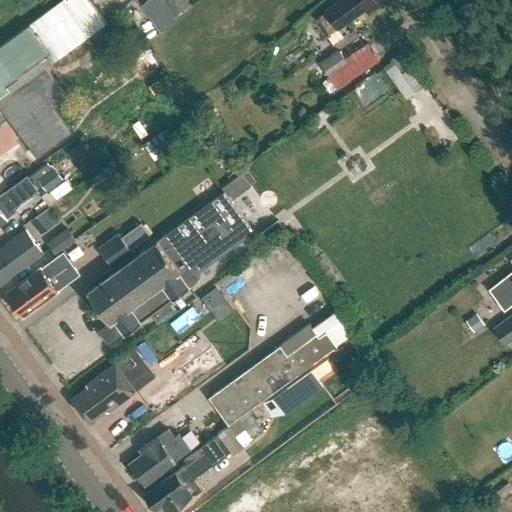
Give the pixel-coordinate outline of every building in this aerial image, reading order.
[(106,19),(92,0),(62,0),(0,46),(0,98),(45,65),(106,19)] [(145,0),(141,4),(160,30),(176,18),(173,14),(188,3),(185,0),(145,0)] [(367,13),(377,6),(372,0),(341,0),(326,11),(317,18),(336,43),(353,31),(347,22),(364,9),(367,13)] [(338,89),(380,59),(369,44),(346,61),(338,51),(320,65),(338,89)] [(407,99),(426,85),(411,65),(413,63),(404,50),(391,59),(392,61),(384,67),(407,99)] [(67,95),(45,65),(0,98),(0,123),(8,118),(36,157),(69,132),(52,107),(67,95)] [(4,194),(4,193),(0,195),(0,225),(7,220),(0,210),(0,209),(8,203),(20,203),(37,190),(41,195),(48,190),(39,178),(52,169),(48,162),(4,194)] [(52,169),(39,178),(48,190),(63,179),(55,167),(52,169)] [(48,190),(41,195),(48,206),(71,190),(63,179),(48,190)] [(200,270),(254,232),(231,200),(225,191),(170,230),(200,270)] [(43,237),(53,229),(44,217),(34,224),(43,237)] [(266,245),(285,231),(278,221),(259,235),(266,245)] [(145,240),(136,226),(122,234),(131,249),(145,240)] [(67,228),(47,243),(56,254),(76,240),(67,228)] [(0,283),(43,252),(26,230),(0,249),(0,283)] [(200,270),(170,230),(157,239),(180,271),(179,272),(189,286),(190,286),(197,281),(200,275),(200,270)] [(107,342),(123,331),(124,333),(189,286),(179,272),(180,271),(157,239),(87,290),(109,321),(98,329),(107,342)] [(57,290),(78,274),(63,253),(42,268),(6,294),(23,317),(58,291),(57,290)] [(511,270),(488,287),(503,308),(511,302),(511,270)] [(213,306),(224,297),(216,287),(205,295),(213,306)] [(280,346),(209,397),(218,410),(201,423),(211,437),(228,425),(356,332),(339,309),(313,328),(309,323),(279,345),(280,346)] [(474,332),(484,325),(477,314),(467,321),(467,322),(473,331),(474,332)] [(506,345),(511,341),(511,314),(493,328),(506,345)] [(467,335),(473,331),(467,322),(461,326),(467,335)] [(128,354),(87,385),(88,386),(74,397),(92,421),(105,410),(110,411),(137,390),(129,379),(140,370),(128,354)] [(193,360),(173,374),(184,390),(204,375),(193,360)] [(367,360),(339,382),(349,394),(376,373),(367,360)] [(484,418),(501,411),(495,397),(478,404),(484,418)] [(173,437),(168,430),(140,449),(143,454),(131,463),(145,483),(175,462),(174,461),(190,450),(179,433),(173,437)] [(162,503),(168,511),(170,511),(201,490),(199,486),(207,480),(200,471),(230,450),(219,434),(185,458),(189,463),(145,495),(155,508),(162,503)] [(497,505),(511,494),(511,487),(509,483),(490,497),(497,505)]
